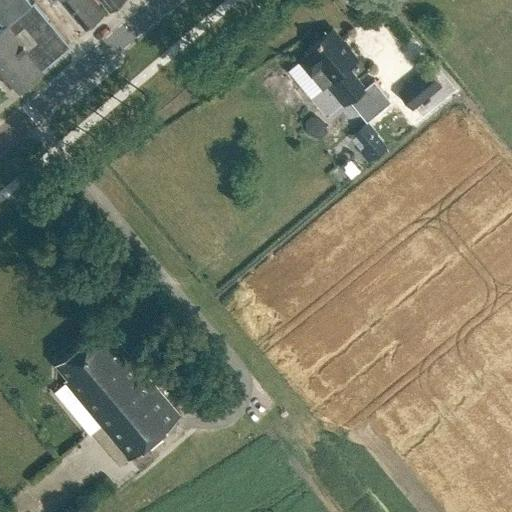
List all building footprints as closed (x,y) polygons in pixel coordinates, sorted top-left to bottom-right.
[(38,10),(23,23),(53,58),(75,39),(42,0),(36,0),(32,4),(38,10)] [(61,0),(86,29),(101,16),(97,12),(101,8),(94,0),(61,0)] [(3,29),(0,30),(0,40),(1,42),(31,77),(53,58),(23,23),(9,35),(3,29)] [(326,83),(344,105),(350,100),(364,117),(369,113),(374,114),(384,105),(385,100),(389,97),(374,79),(364,87),(348,67),(358,58),(332,28),(308,48),(310,51),(300,60),(312,74),(322,65),(332,78),(326,83)] [(0,86),(9,97),(31,78),(31,77),(1,42),(0,42),(0,86)] [(400,91),(414,108),(443,85),(429,67),(400,91)] [(365,122),(357,129),(367,141),(360,147),(370,159),(385,147),(365,122)] [(166,427),(176,428),(176,419),(181,415),(133,358),(104,323),(56,363),(68,377),(64,380),(82,401),(130,458),(166,427)] [(166,374),(190,403),(207,389),(183,359),(166,374)] [(263,393),(274,409),(281,404),(270,388),(263,393)]
